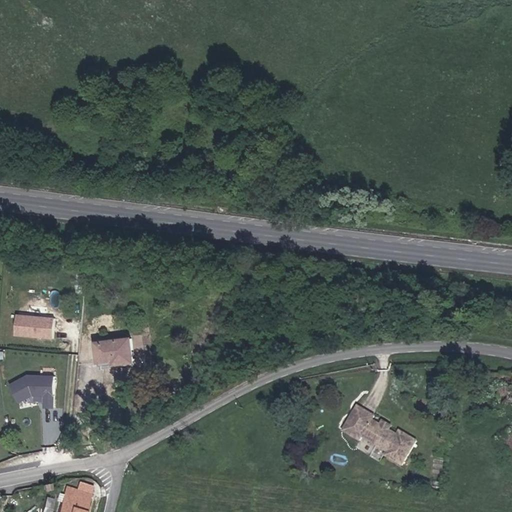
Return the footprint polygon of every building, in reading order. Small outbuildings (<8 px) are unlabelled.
[(57,323),(19,319),(17,339),(55,343),(57,323)] [(115,364),(137,361),(134,335),(96,340),(99,362),(114,360),(115,364)] [(502,408),(511,408),(511,407),(511,373),(488,375),(488,385),(500,384),(502,408)] [(33,395),(55,396),(56,376),(29,376),(10,385),(19,402),(29,397),(28,395),(32,393),(33,395)] [(387,429),(379,425),(370,419),(373,415),(355,405),(352,411),(349,416),(341,431),(345,433),(357,441),(360,437),(366,441),(385,452),(383,456),(400,465),(415,440),(398,430),(395,434),(387,429)] [(382,421),(379,425),(387,429),(389,425),(382,421)] [(511,431),(502,440),(511,451),(511,431)] [(81,511),(89,485),(75,481),(72,490),(60,487),(53,511),(81,511)]
